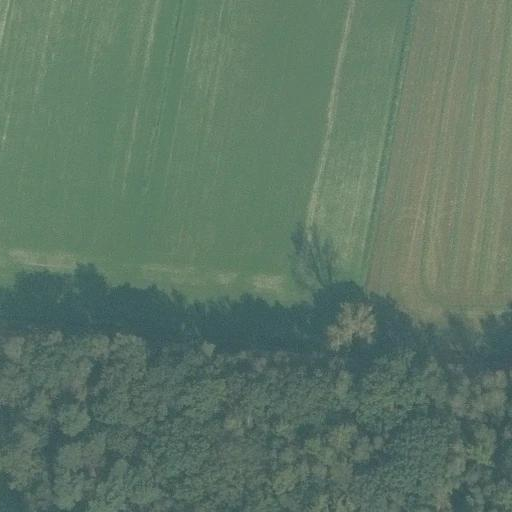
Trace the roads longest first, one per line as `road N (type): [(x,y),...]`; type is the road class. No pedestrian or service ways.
road 1 (track): [(511,379),(144,347)]
road 2 (track): [(144,347),(0,332)]
